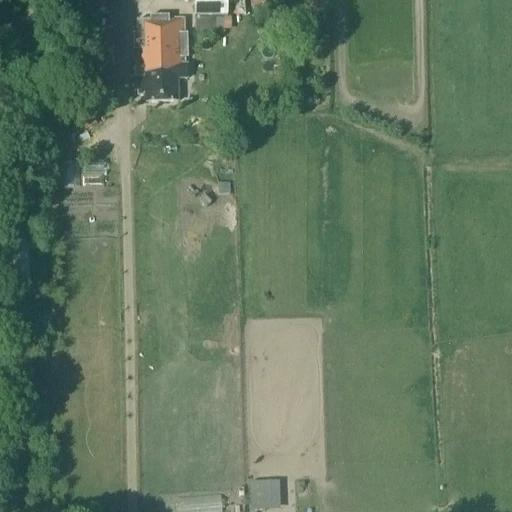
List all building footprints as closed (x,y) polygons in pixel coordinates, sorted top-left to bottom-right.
[(228,17),(228,0),(195,0),(195,17),(228,17)] [(187,80),(187,68),(185,68),(184,21),(152,21),(152,25),(137,25),(139,96),(146,95),(146,104),(177,102),(177,80),(187,80)] [(196,21),(196,39),(217,39),(217,31),(224,31),(224,21),(196,21)] [(94,101),(114,102),(114,66),(94,66),(94,101)] [(21,252),(20,287),(34,287),(35,252),(21,252)] [(298,511),(297,480),(270,481),(271,511),(298,511)] [(268,482),(251,483),(251,510),(268,510),(268,482)]
